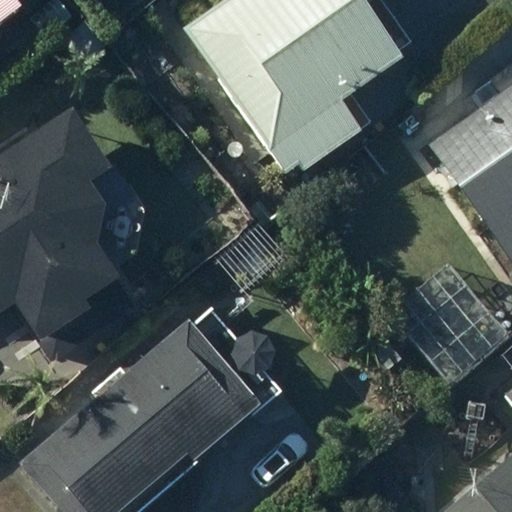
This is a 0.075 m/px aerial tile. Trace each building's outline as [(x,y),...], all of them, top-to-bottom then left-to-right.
[(52,0),(51,0),(26,21),(42,41),(68,20),(52,0)] [(216,0),(175,29),(281,180),(294,172),(298,178),(355,138),(353,136),(365,127),(346,101),(395,67),(359,16),(375,5),(371,0),(216,0)] [(81,24),(57,45),(78,69),(102,47),(81,24)] [(511,89),(425,151),(511,274),(511,273),(511,89)] [(81,193),(102,180),(64,120),(0,160),(0,318),(8,314),(32,351),(35,349),(46,367),(131,313),(115,288),(112,290),(88,253),(96,216),(81,193)] [(181,331),(14,469),(49,511),(119,511),(181,461),(188,470),(252,416),(181,331)] [(511,386),(499,398),(511,413),(511,386)] [(511,511),(511,455),(511,454),(440,511),(511,511)]
